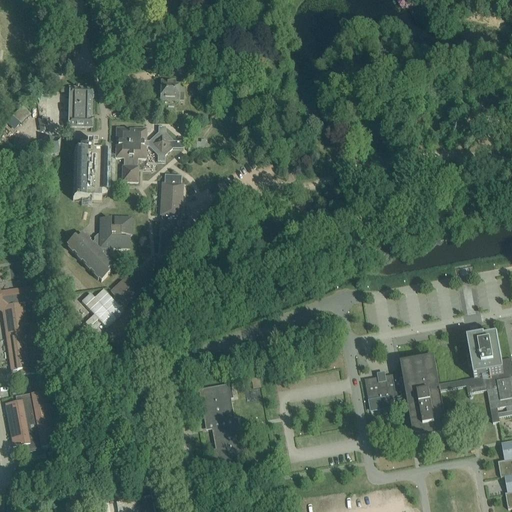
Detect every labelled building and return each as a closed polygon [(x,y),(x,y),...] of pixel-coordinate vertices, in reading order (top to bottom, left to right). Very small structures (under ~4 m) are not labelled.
[(175,82),(161,82),(160,102),(178,102),(178,101),(183,102),(183,95),(178,95),(179,88),(174,88),(175,82)] [(92,99),(93,90),(68,89),(68,90),(61,89),(60,94),(66,94),(66,98),(69,99),(68,106),(65,106),(65,111),(68,112),(68,119),(65,119),(64,124),(68,124),(68,128),(92,129),(92,119),(91,119),(91,99),(92,99)] [(18,109),(11,116),(19,123),(22,119),(18,116),(21,112),(18,109)] [(46,118),(38,120),(40,133),(49,132),(46,118)] [(147,130),(116,129),(115,160),(124,161),(123,167),(122,167),(121,185),(138,185),(139,168),(138,168),(138,161),(146,161),(147,149),(149,149),(157,158),(157,164),(165,164),(165,157),(173,150),(183,150),(183,142),(173,142),(166,134),(166,128),(158,128),(158,134),(149,142),(146,142),(147,130)] [(36,143),(37,146),(39,159),(59,155),(61,141),(59,138),(36,143)] [(74,153),(72,201),(101,202),(101,195),(107,195),(108,153),(93,153),(93,148),(97,148),(97,144),(86,144),(86,148),(80,148),(80,153),(74,153)] [(37,146),(18,149),(20,163),(39,159),(37,146)] [(184,186),(161,184),(160,217),(161,217),(161,222),(162,222),(161,254),(183,256),(185,222),(182,223),(182,214),(183,214),(184,186)] [(111,220),(99,220),(99,236),(97,236),(95,237),(94,239),(94,242),(91,244),(89,242),(90,242),(86,237),(85,238),(82,235),(75,243),(72,240),(66,246),(69,249),(68,250),(72,254),(73,253),(77,258),(77,259),(81,263),(82,262),(86,267),(85,268),(89,272),(90,271),(95,276),(94,277),(98,281),(99,280),(101,283),(108,277),(105,274),(113,267),(110,264),(111,264),(107,259),(106,260),(104,258),(107,255),(110,255),(113,252),(113,251),(129,251),(129,240),(127,240),(127,237),(131,237),(132,219),(114,218),(114,223),(111,222),(111,220)] [(90,295),(81,304),(94,317),(85,325),(89,329),(98,321),(105,329),(106,330),(124,313),(116,305),(119,302),(125,308),(146,287),(150,290),(157,283),(169,271),(167,270),(155,256),(135,274),(135,273),(131,276),(130,274),(110,293),(115,298),(112,301),(103,292),(95,300),(90,295)] [(174,281),(166,289),(174,297),(183,289),(174,281)] [(0,307),(4,311),(8,340),(6,340),(11,373),(20,371),(21,376),(21,377),(31,375),(34,375),(34,374),(36,373),(36,376),(42,375),(34,325),(29,325),(29,326),(27,326),(24,305),(26,305),(32,304),(29,289),(1,293),(0,289),(0,307)] [(511,417),(511,364),(511,360),(501,362),(497,339),(485,341),(484,339),(483,339),(483,340),(468,342),(470,356),(467,357),(469,369),(472,368),(474,380),(439,387),(435,360),(401,366),(403,379),(385,382),(384,377),(384,376),(378,377),(378,378),(379,383),(366,386),(370,405),(371,412),(390,409),(389,402),(397,401),(407,399),(407,401),(412,432),(413,432),(413,434),(414,437),(415,443),(420,442),(429,440),(447,437),(448,437),(448,435),(446,426),(441,393),(467,388),(468,396),(487,392),(493,425),(500,424),(499,420),(511,417)] [(208,393),(200,395),(205,423),(213,422),(215,431),(212,431),(216,453),(214,453),(213,453),(216,466),(239,462),(242,462),(248,461),(243,429),(240,430),(239,426),(238,420),(235,420),(234,418),(231,401),(229,389),(208,393)] [(5,406),(13,449),(30,446),(30,451),(57,446),(47,393),(31,396),(21,398),(22,403),(5,406)] [(511,511),(511,443),(501,445),(505,463),(498,464),(501,480),(506,479),(507,482),(502,483),(502,484),(505,483),(507,495),(505,496),(508,511),(511,510),(511,511)]
